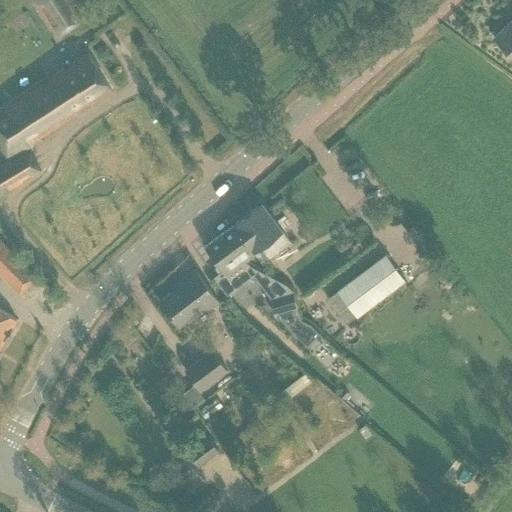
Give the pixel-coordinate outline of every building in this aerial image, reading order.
[(33,0),(57,38),(85,20),(72,0),(33,0)] [(493,38),(507,53),(511,57),(511,25),(509,28),(507,25),(493,38)] [(74,113),(111,89),(88,54),(0,111),(0,147),(7,158),(75,114),(74,113)] [(0,165),(0,193),(22,182),(10,160),(0,165)] [(233,225),(204,247),(216,263),(226,275),(228,273),(256,253),(262,262),(289,242),(280,231),(281,230),(261,204),(233,224),(233,225)] [(35,277),(0,241),(0,273),(19,293),(35,277)] [(337,291),(356,316),(404,281),(385,255),(337,291)] [(158,301),(178,326),(193,314),(205,306),(208,310),(219,302),(194,269),(181,279),(183,282),(158,301)] [(259,270),(252,275),(269,297),(271,296),(292,290),(286,284),(259,270)] [(292,290),(271,296),(276,316),(306,345),(318,332),(310,324),(300,319),(295,302),(292,290)] [(0,346),(16,319),(0,309),(0,346)] [(346,344),(340,351),(346,356),(352,349),(346,344)] [(184,370),(199,391),(226,370),(212,350),(184,370)] [(202,397),(194,386),(183,394),(191,404),(202,397)] [(344,389),(338,396),(345,402),(351,395),(344,389)] [(208,437),(187,452),(197,466),(218,451),(208,437)]
